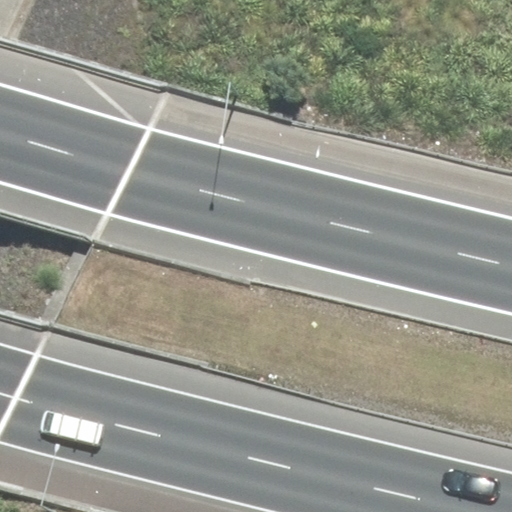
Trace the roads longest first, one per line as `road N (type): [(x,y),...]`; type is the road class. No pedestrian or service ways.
road 1 (motorway): [(0,133),(511,258)]
road 2 (motorway): [(464,511),(0,401)]
